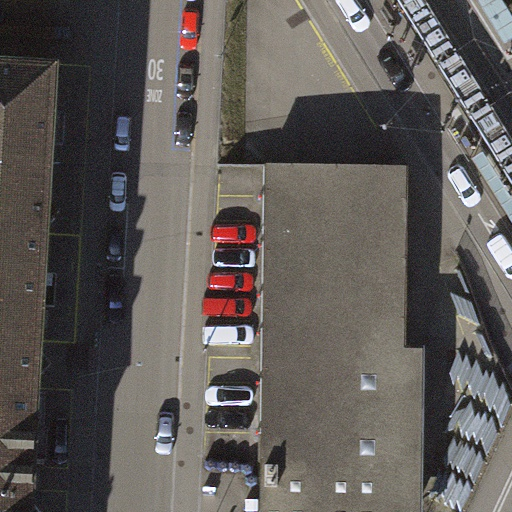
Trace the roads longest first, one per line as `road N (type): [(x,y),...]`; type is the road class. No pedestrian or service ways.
road 1 (residential): [(151,0),(128,511)]
road 2 (primary): [(345,0),(511,264)]
